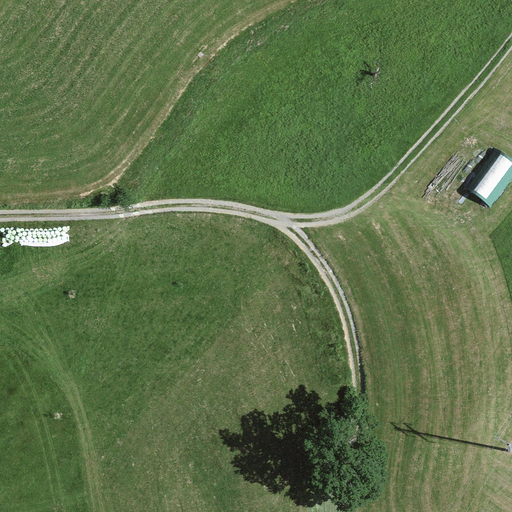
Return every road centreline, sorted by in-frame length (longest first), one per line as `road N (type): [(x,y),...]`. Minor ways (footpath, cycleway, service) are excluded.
road 1 (track): [(348,511),(357,344),(346,300),(319,253),(283,220)]
road 2 (track): [(511,43),(379,195),(334,220),(283,220)]
road 3 (track): [(283,220),(188,204),(0,214)]
